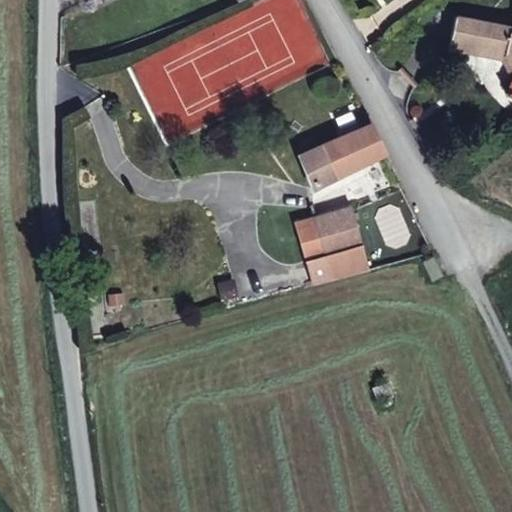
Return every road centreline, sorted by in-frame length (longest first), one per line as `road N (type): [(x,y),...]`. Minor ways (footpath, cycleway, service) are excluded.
road 1 (unclassified): [(52,0),(58,285),(88,511)]
road 2 (residential): [(320,0),(442,212),(511,360)]
